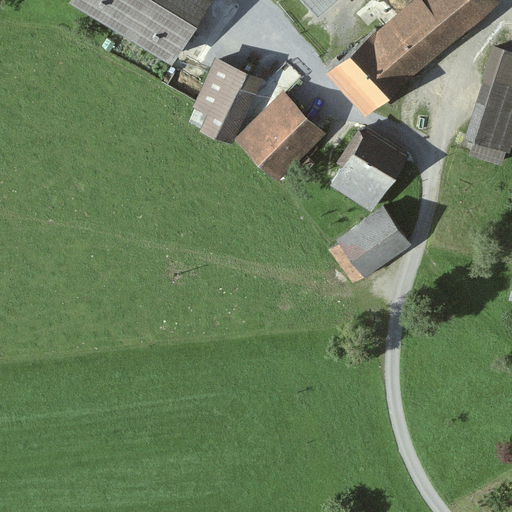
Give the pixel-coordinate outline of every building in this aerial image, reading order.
[(214,0),(79,0),(179,59),(214,0)] [(313,0),(323,12),(338,0),(313,0)] [(423,0),(340,70),(375,111),(506,0),(423,0)] [(511,44),(503,42),(471,143),(511,155),(511,44)] [(265,74),(215,52),(194,100),(208,107),(199,127),(233,142),(265,74)] [(332,128),(289,87),(242,135),(286,176),(332,128)] [(410,155),(368,129),(335,180),(377,206),(410,155)] [(392,207),(341,242),(366,278),(417,244),(392,207)]
